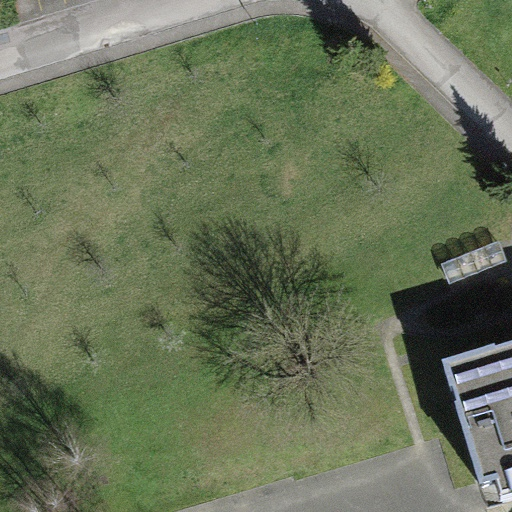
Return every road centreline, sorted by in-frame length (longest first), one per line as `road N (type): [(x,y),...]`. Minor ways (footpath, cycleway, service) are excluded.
road 1 (residential): [(364,0),(511,129)]
road 2 (residential): [(0,52),(174,0)]
